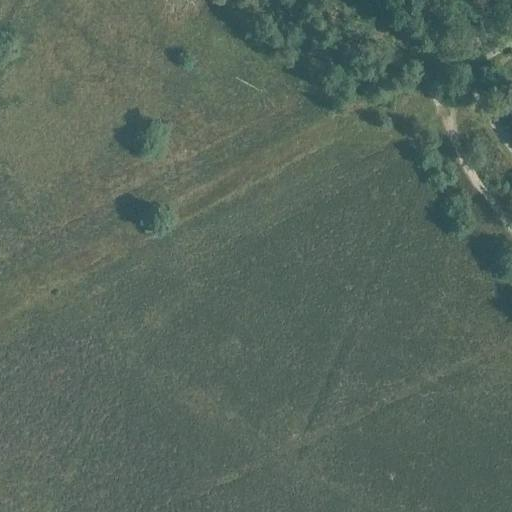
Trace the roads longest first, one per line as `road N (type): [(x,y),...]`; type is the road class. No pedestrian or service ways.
road 1 (unknown): [(511,230),(455,150),(447,57)]
road 2 (unknown): [(355,0),(455,150)]
